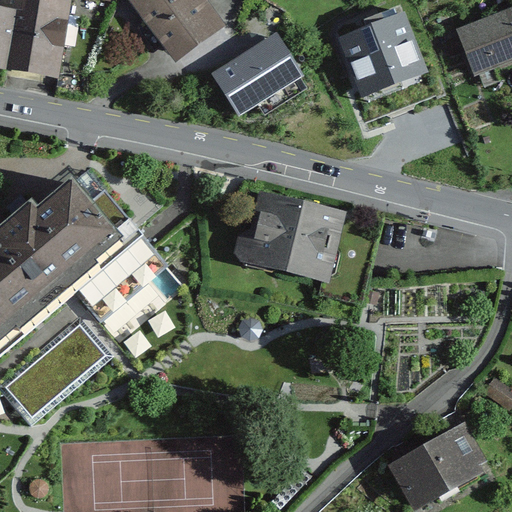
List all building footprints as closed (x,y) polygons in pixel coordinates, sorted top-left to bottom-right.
[(0,0),(0,70),(9,72),(20,0),(0,0)] [(20,0),(9,72),(59,79),(71,0),(20,0)] [(226,26),(206,0),(128,0),(174,63),(226,26)] [(474,78),(511,62),(511,6),(455,30),(474,78)] [(395,16),(393,10),(366,20),(368,27),(339,39),(362,98),(427,72),(404,13),(395,16)] [(239,117),(258,105),(265,116),(307,88),(300,78),(304,75),(276,32),(211,74),(239,117)] [(0,354),(144,233),(88,166),(32,213),(24,205),(0,225),(0,354)] [(329,281),(348,211),(260,187),(248,233),(241,231),(234,256),(329,281)] [(256,323),(259,303),(230,299),(227,319),(256,323)] [(128,353),(94,313),(9,384),(43,424),(128,353)] [(511,406),(511,389),(493,377),(483,393),(509,410),(511,406)] [(464,422),(387,465),(413,511),(483,472),(479,466),(487,461),(464,422)]
